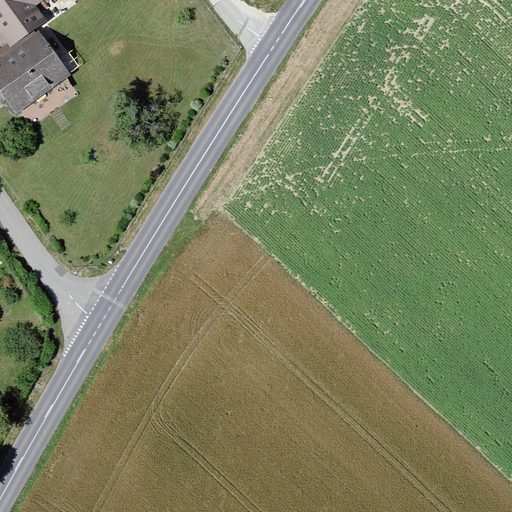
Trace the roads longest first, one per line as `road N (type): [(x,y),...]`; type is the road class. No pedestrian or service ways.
road 1 (tertiary): [(304,0),(101,323)]
road 2 (tertiary): [(101,323),(0,499)]
road 3 (unclassified): [(0,202),(74,305),(101,323)]
